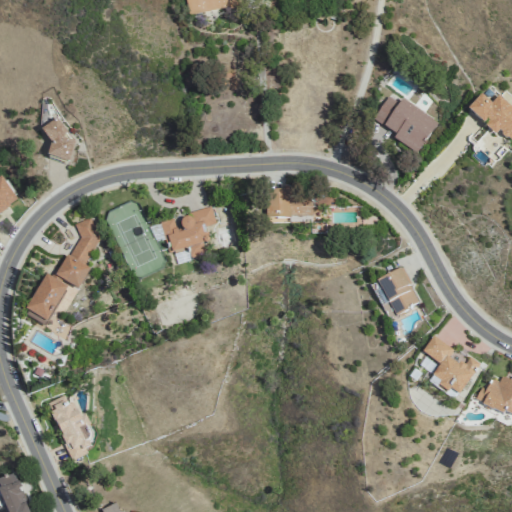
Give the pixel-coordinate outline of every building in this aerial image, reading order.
[(184,0),(187,15),(244,4),(243,0),(184,0)] [(511,141),(511,106),(497,94),(491,103),(480,94),(467,110),(484,124),(483,125),(495,135),(498,130),(511,142),(511,141)] [(437,122),(401,99),(398,103),(387,97),(372,120),(396,135),(393,140),(416,155),(437,122)] [(45,157),(69,163),(74,141),(64,138),(67,126),(45,121),(42,136),(50,139),(45,157)] [(0,214),(17,202),(0,177),(0,214)] [(266,217),(312,218),(312,195),(266,194),(266,217)] [(170,252),(188,248),(191,259),(206,255),(199,228),(215,224),(211,207),(187,213),(188,217),(179,219),(181,228),(165,232),(170,252)] [(101,231),(79,220),(74,230),(78,232),(56,279),(44,273),(23,315),(45,326),(66,285),(78,290),(89,268),(84,266),(101,231)] [(376,281),(393,315),(418,302),(401,269),(376,281)] [(439,364),(427,383),(456,400),(478,363),(468,357),(462,367),(448,358),(453,351),(431,338),(421,353),(439,364)] [(511,379),(502,374),(498,383),(491,379),(485,390),(480,387),(474,400),(511,419),(511,379)] [(46,403),(71,462),(88,454),(78,430),(84,428),(74,402),(68,405),(64,395),(46,403)] [(28,511),(13,474),(0,479),(0,499),(5,511),(28,511)]
